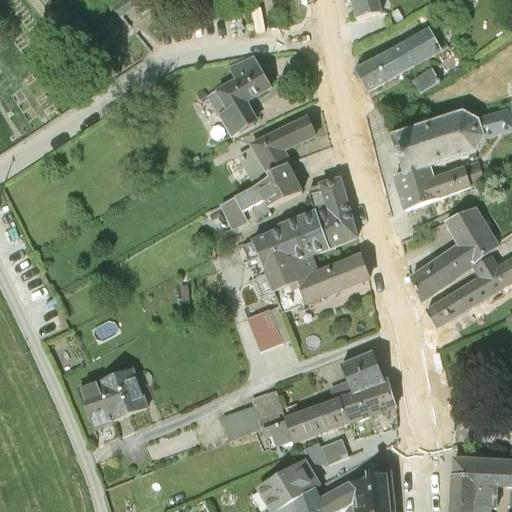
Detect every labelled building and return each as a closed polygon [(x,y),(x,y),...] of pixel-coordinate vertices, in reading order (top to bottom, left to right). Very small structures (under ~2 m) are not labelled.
[(125,0),(113,9),(121,20),(135,9),(128,0),(125,0)] [(351,0),(357,22),(379,16),(374,0),(351,0)] [(433,30),(403,47),(415,67),(445,51),(433,30)] [(415,67),(403,47),(356,72),(367,94),(415,67)] [(273,88),(255,58),(234,70),(239,79),(208,98),(234,140),(256,126),(244,106),(273,88)] [(441,80),(433,68),(413,82),(421,94),(441,80)] [(463,115),(392,136),(403,174),(404,177),(434,168),(476,155),(484,141),(479,123),(463,115)] [(508,116),(479,123),(484,141),(511,133),(511,130),(509,117),(508,116)] [(316,135),(307,117),(250,146),(266,177),(289,166),(282,152),(316,135)] [(303,196),(289,166),(266,177),(268,181),(235,197),(243,213),(266,203),(270,212),(303,196)] [(403,174),(395,177),(407,213),(472,191),(471,189),(465,171),(464,166),(437,175),(434,168),(404,177),(403,174)] [(476,167),(465,171),(471,189),(482,186),(476,167)] [(316,210),(253,237),(273,289),(300,279),(298,271),(316,265),(313,257),(358,239),(340,175),(321,181),(322,185),(310,189),(316,210)] [(248,224),(243,213),(235,197),(220,204),(233,231),(248,224)] [(498,246),(477,209),(446,225),(458,247),(411,279),(410,279),(420,304),(499,250),(498,246)] [(300,279),(309,303),(369,279),(358,249),(316,265),(298,271),(300,279)] [(480,280),(424,313),(435,332),(511,286),(511,258),(500,266),(495,258),(475,270),(480,280)] [(300,279),(273,289),(282,313),(309,303),(300,279)] [(282,345),(269,311),(248,319),(261,353),(282,345)] [(377,351),(343,363),(353,391),(387,379),(377,351)] [(132,372),(79,392),(95,431),(147,411),(132,372)] [(353,391),(340,395),(350,424),(398,408),(387,379),(353,391)] [(253,399),(255,405),(262,424),(286,416),(276,390),(253,399)] [(350,424),(340,395),(286,416),(294,437),(296,443),(350,424)] [(262,424),(255,405),(222,417),(231,441),(264,429),(262,424)] [(294,437),(286,416),(262,424),(264,429),(267,436),(274,433),(278,444),(294,437)] [(348,456),(342,439),(323,448),(319,441),(304,448),(306,452),(311,461),(329,465),(348,456)] [(511,461),(453,459),(452,478),(479,479),(479,490),(498,491),(511,490),(511,461)] [(306,461),(262,484),(276,510),(320,487),(306,461)] [(357,511),(398,511),(393,467),(368,468),(354,478),(357,511)] [(134,484),(144,510),(164,502),(154,476),(134,484)] [(357,511),(354,478),(322,494),(326,511),(329,511),(346,506),(347,511),(357,511)] [(479,479),(452,478),(451,511),(491,511),(492,509),(497,510),(498,491),(479,490),(479,479)] [(326,511),(322,494),(320,487),(276,510),(276,511),(326,511)]
